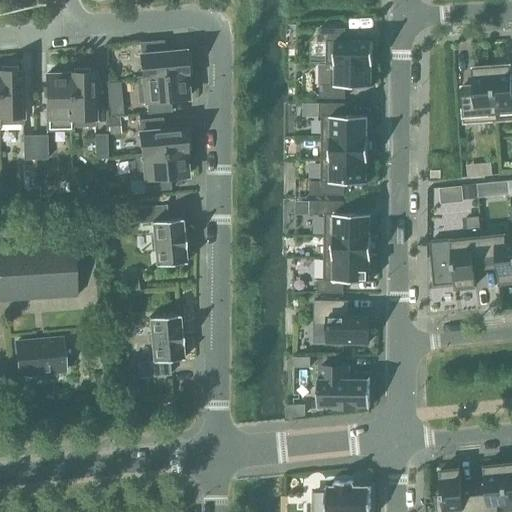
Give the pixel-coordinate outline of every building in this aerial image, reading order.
[(372,64),(372,65),(373,65),(373,41),(346,41),(346,28),(320,28),(320,42),(326,42),(326,64),(331,64),(331,63),(372,64)] [(185,75),(187,75),(186,66),(191,66),(189,52),(185,53),(184,51),(164,52),(163,41),(139,43),(140,55),(142,77),(142,78),(185,74),(185,75)] [(371,85),(372,65),(372,64),(331,63),(331,64),(331,85),(319,85),(319,98),(345,98),(345,86),(373,86),(373,85),(371,85)] [(510,65),(492,66),(496,121),(511,119),(511,83),(511,84),(510,65)] [(0,71),(0,70),(0,123),(22,124),(21,71),(18,71),(17,66),(0,66),(0,71)] [(496,121),(492,66),(473,67),(474,86),(461,87),(464,123),(496,121)] [(71,126),(72,126),(94,126),(94,72),(90,72),(90,67),(73,68),(73,73),(69,73),(69,74),(70,74),(71,126)] [(72,126),(71,126),(70,74),(69,74),(46,74),(47,131),(72,130),(72,126)] [(142,78),(142,77),(137,78),(140,102),(146,102),(147,114),(171,112),(170,100),(187,98),(185,75),(185,74),(142,78)] [(122,103),(109,104),(110,116),(123,114),(122,103)] [(367,138),(367,137),(367,117),(368,117),(368,116),(345,116),(345,103),(319,103),(319,116),(321,116),(321,138),(367,138)] [(119,116),(108,117),(109,134),(120,133),(119,116)] [(185,152),(185,153),(186,153),(185,144),(190,143),(189,130),(184,130),(184,128),(164,130),(162,118),(139,120),(140,132),(139,132),(141,155),(141,156),(185,152)] [(107,158),(107,134),(95,135),(95,159),(107,158)] [(35,160),(47,159),(47,135),(35,136),(35,160)] [(35,136),(23,136),(23,160),(35,160),(35,136)] [(321,138),(321,160),(367,160),(367,161),(368,161),(368,137),(367,137),(367,138),(321,138)] [(139,180),(145,179),(147,191),(170,189),(169,177),(187,175),(185,153),(185,152),(141,156),(141,155),(137,155),(139,180)] [(321,181),(319,181),(319,195),(344,195),(345,182),(368,183),(368,181),(366,181),(367,161),(367,160),(321,160),(321,181)] [(481,164),(482,176),(492,175),(491,163),(481,164)] [(97,189),(97,197),(107,197),(107,181),(97,181),(97,189)] [(310,181),(310,194),(319,195),(319,181),(310,181)] [(479,197),(489,196),(488,182),(477,184),(479,197)] [(464,198),(476,197),(475,185),(463,186),(464,198)] [(310,201),(310,214),(318,214),(319,201),(310,201)] [(344,214),(344,201),(319,201),(318,214),(325,214),(324,236),(370,236),(370,235),(370,215),(371,215),(371,214),(344,214)] [(136,223),(151,222),(155,265),(186,263),(184,248),(185,248),(184,233),(183,233),(182,218),(167,220),(166,205),(135,208),(136,223)] [(511,233),(483,237),(486,266),(498,264),(500,283),(511,281),(511,233)] [(370,258),(370,259),(371,259),(371,235),(370,235),(370,236),(324,236),(324,258),(370,258)] [(486,266),(483,237),(444,241),(446,262),(452,261),(453,267),(454,267),(456,288),(475,286),(474,267),(486,266)] [(0,300),(77,296),(73,245),(0,248),(0,300)] [(370,279),(370,259),(370,258),(324,258),(324,279),(318,279),(318,293),(344,293),(344,280),(371,281),(371,279),(370,279)] [(295,302),(309,303),(309,294),(295,294),(295,302)] [(314,300),(314,326),(328,326),(328,343),(368,344),(368,317),(361,317),(361,316),(348,316),(349,300),(314,300)] [(179,315),(149,317),(153,360),(146,361),(147,377),(177,374),(176,359),(183,359),(182,344),(181,329),(180,329),(179,315)] [(17,341),(20,374),(66,370),(63,337),(17,341)] [(295,366),(310,366),(310,358),(295,358),(295,366)] [(318,377),(318,408),(319,404),(336,405),(336,408),(354,408),(354,405),(369,405),(369,408),(370,408),(370,377),(369,377),(369,380),(348,380),(348,366),(320,366),(320,380),(319,380),(319,377),(318,377)] [(511,511),(511,463),(502,465),(507,511),(511,511)] [(507,511),(502,465),(484,467),(485,486),(473,487),(475,511),(507,511)] [(475,511),(473,487),(461,488),(459,469),(439,471),(442,492),(440,492),(441,498),(435,498),(436,511),(475,511)] [(335,487),(326,487),(326,493),(314,493),(313,511),(370,511),(371,487),(353,487),(353,482),(336,482),(335,487)]
